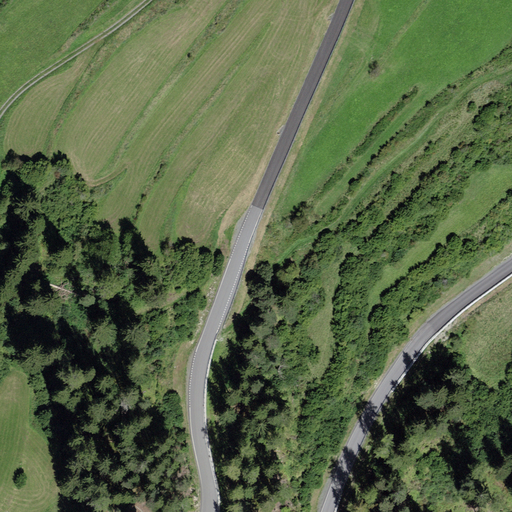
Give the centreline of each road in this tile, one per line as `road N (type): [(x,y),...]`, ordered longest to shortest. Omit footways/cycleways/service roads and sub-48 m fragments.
road 1 (unclassified): [(205,511),(194,420),(198,361),(346,0)]
road 2 (unclassified): [(511,264),(431,326),(398,366),(363,419),(326,511)]
road 3 (track): [(0,108),(146,0)]
